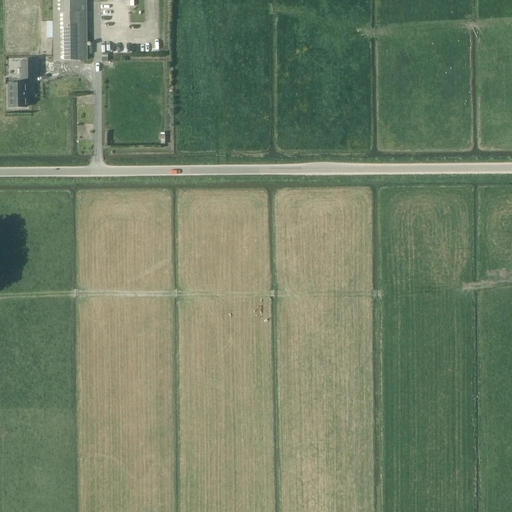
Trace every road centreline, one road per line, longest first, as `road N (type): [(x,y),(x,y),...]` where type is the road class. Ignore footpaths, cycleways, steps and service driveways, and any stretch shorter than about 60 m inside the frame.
road 1 (unclassified): [(0,172),(511,170)]
road 2 (track): [(324,294),(6,290)]
road 3 (track): [(432,294),(324,294),(329,384)]
